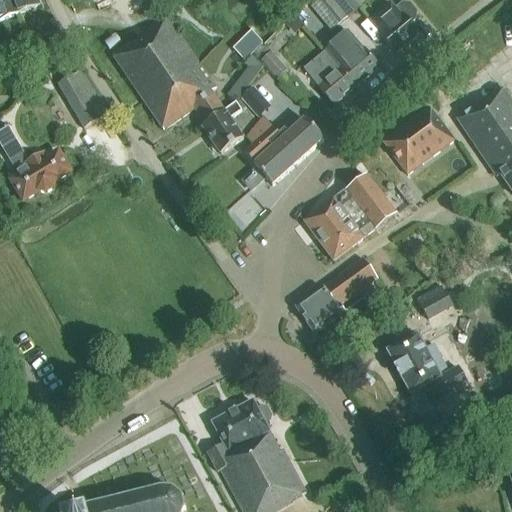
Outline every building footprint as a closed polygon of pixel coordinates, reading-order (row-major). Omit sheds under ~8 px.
[(0,0),(0,22),(18,15),(11,0),(0,0)] [(11,0),(18,15),(40,7),(36,0),(11,0)] [(338,27),(347,19),(330,0),(321,0),(317,3),(338,27)] [(334,0),(349,17),(360,8),(353,0),(334,0)] [(419,36),(410,25),(417,20),(417,12),(411,3),(404,3),(397,8),(392,2),(371,18),(377,26),(373,29),(396,55),(419,36)] [(304,25),(297,17),(287,25),(294,34),(304,25)] [(194,110),(206,127),(225,114),(211,93),(216,90),(167,18),(148,31),(150,33),(129,47),(128,46),(112,56),(163,132),(194,110)] [(325,52),(356,88),(379,69),(354,39),(352,40),(347,34),(325,52)] [(334,107),(356,88),(325,52),(304,70),(334,107)] [(278,80),(287,71),(270,53),(261,62),(278,80)] [(84,130),(99,122),(73,78),(58,87),(84,130)] [(253,89),(241,100),(257,118),(269,107),(253,89)] [(511,102),(503,90),(457,121),(496,179),(500,176),(511,193),(511,102)] [(240,103),(236,106),(241,113),(246,110),(240,103)] [(206,127),(202,129),(221,156),(243,141),(230,121),(241,113),(236,106),(225,114),(206,127)] [(407,177),(454,142),(429,108),(382,143),(407,177)] [(265,179),(272,188),(324,142),(305,121),(284,141),(264,119),(246,140),(252,147),(244,154),(255,166),(254,167),(257,170),(243,182),(251,191),(265,179)] [(4,123),(0,125),(0,146),(14,169),(17,167),(19,171),(8,177),(24,203),(39,193),(46,195),(54,190),(55,183),(70,174),(58,154),(45,162),(41,157),(26,166),(24,162),(27,161),(16,142),(12,145),(8,138),(12,135),(4,123)] [(346,192),(346,193),(375,231),(376,232),(396,216),(366,177),(346,192)] [(333,263),(375,231),(346,193),(304,224),(333,263)] [(339,278),(296,309),(315,335),(338,318),(347,330),(373,311),(364,300),(345,314),(340,307),(377,280),(363,261),(355,266),(339,278)] [(454,307),(446,291),(420,305),(428,321),(454,307)] [(433,406),(468,387),(458,369),(449,374),(433,346),(425,350),(418,336),(387,353),(396,369),(395,369),(400,380),(402,379),(411,396),(424,389),(433,406)] [(291,503),(306,495),(283,452),(280,454),(269,434),(265,426),(270,423),(271,419),(267,410),(262,409),(257,411),(253,403),(212,425),(224,447),(207,456),(217,474),(220,472),(241,511),(279,511),(292,506),(291,503)] [(0,476),(8,471),(0,458),(0,476)] [(185,511),(185,510),(183,499),(182,498),(173,491),(171,490),(162,489),(160,490),(94,506),(89,507),(84,508),(82,509),(82,511),(185,511)]
